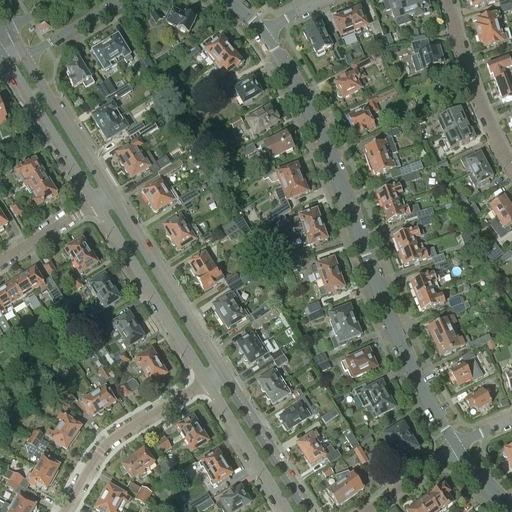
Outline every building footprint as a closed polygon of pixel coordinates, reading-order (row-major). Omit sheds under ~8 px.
[(411,23),(410,18),(407,10),(412,8),(409,0),(387,0),(383,2),(386,12),(392,10),(393,13),(392,14),(393,18),(395,18),(395,21),(396,20),(398,27),(411,23)] [(407,10),(410,18),(414,16),(415,19),(423,16),(430,14),(429,10),(426,0),(423,1),(422,0),(409,0),(412,8),(407,10)] [(467,0),(469,4),(472,3),(473,9),(479,8),(487,6),(494,4),(493,3),(498,2),(500,8),(511,5),(509,0),(505,0),(467,0)] [(511,5),(500,8),(502,15),(511,12),(511,5)] [(370,26),(367,18),(363,9),(347,15),(356,35),(361,33),(360,30),(370,26)] [(157,12),(151,16),(156,24),(163,21),(157,12)] [(169,12),(166,19),(169,20),(167,24),(188,35),(196,20),(194,19),(194,18),(188,15),(187,16),(185,15),(184,17),(173,12),(173,13),(169,12)] [(342,41),(356,35),(347,15),(334,20),(341,39),(342,41)] [(475,28),(477,36),(502,29),(499,15),(489,17),(482,19),(476,21),(478,27),(475,28)] [(46,22),(39,27),(42,33),(50,29),(46,22)] [(377,23),(372,25),(376,36),(382,34),(377,23)] [(325,54),(324,53),(332,49),(321,26),(320,26),(318,25),(314,27),(314,29),(303,34),(307,43),(309,42),(317,58),(325,54)] [(505,37),(502,29),(477,36),(480,45),(483,44),(484,50),(490,48),(490,49),(498,47),(498,46),(505,44),(507,44),(506,43),(509,42),(510,42),(508,36),(505,37)] [(416,43),(428,41),(427,35),(421,36),(419,30),(414,31),(415,36),(416,43)] [(394,46),(390,35),(383,37),(387,49),(394,46)] [(118,37),(111,42),(110,41),(105,44),(116,62),(122,57),(126,64),(132,60),(118,37)] [(208,59),(212,64),(231,50),(226,44),(228,42),(224,37),(202,54),(206,60),(208,59)] [(339,40),(336,41),(339,49),(345,47),(342,41),(341,39),(339,40)] [(416,43),(411,44),(415,57),(411,58),(416,74),(443,66),(438,49),(431,52),(428,41),(416,43)] [(109,66),(116,62),(105,44),(99,48),(99,49),(93,53),(105,73),(111,69),(109,66)] [(173,50),(176,55),(183,51),(184,50),(185,49),(185,48),(184,46),(183,45),(182,45),(181,45),(180,45),(173,50)] [(190,59),(200,51),(196,46),(185,53),(190,59)] [(238,58),(231,50),(212,64),(223,77),(225,75),(226,77),(213,87),(216,93),(227,87),(233,84),(227,77),(236,69),(237,71),(244,66),(242,64),(243,63),(239,57),(238,58)] [(339,51),(333,54),(339,66),(331,69),(333,75),(347,69),(339,51)] [(372,55),(375,61),(382,58),(379,51),(372,55)] [(348,68),(354,65),(349,55),(343,58),(348,68)] [(356,82),(365,78),(360,69),(373,63),(370,57),(351,67),(355,74),(349,78),(348,76),(340,81),(341,82),(335,85),(339,92),(337,94),(337,95),(337,96),(338,97),(338,98),(339,99),(342,99),(343,100),(360,91),(356,82)] [(506,76),(507,78),(511,76),(511,68),(509,59),(487,67),(491,77),(493,76),(494,80),(506,76)] [(67,75),(70,80),(68,81),(74,90),(82,84),(86,90),(94,85),(79,60),(73,63),(74,66),(67,70),(69,74),(67,75)] [(142,60),(136,64),(143,77),(150,73),(142,60)] [(511,100),(511,93),(507,78),(506,76),(494,80),(503,103),(507,102),(508,103),(510,102),(511,100)] [(227,87),(216,93),(220,100),(221,99),(222,102),(236,99),(236,100),(239,98),(244,106),(262,96),(261,94),(263,93),(260,87),(257,88),(253,80),(230,93),(227,87)] [(110,97),(116,94),(109,81),(102,85),(103,86),(110,97)] [(110,97),(103,86),(95,90),(102,102),(110,97)] [(129,86),(116,94),(120,100),(133,92),(129,86)] [(396,89),(378,96),(381,102),(381,103),(398,95),(396,89)] [(375,105),(381,102),(378,96),(366,102),(370,110),(368,111),(367,110),(348,118),(356,135),(359,134),(360,136),(367,132),(366,131),(374,127),(370,117),(379,113),(375,105)] [(98,128),(100,129),(100,130),(120,117),(113,105),(92,118),(96,123),(96,124),(98,128)] [(270,109),(244,123),(248,130),(250,128),(255,137),(278,124),(277,123),(278,121),(275,116),(273,116),(270,109)] [(444,135),(467,125),(460,110),(444,117),(447,125),(441,127),(444,134),(444,135)] [(103,136),(104,137),(108,143),(128,130),(125,124),(126,123),(122,116),(120,118),(120,117),(100,130),(100,131),(101,133),(103,136)] [(411,122),(414,128),(426,124),(423,117),(411,122)] [(240,119),(230,124),(233,129),(243,123),(240,119)] [(154,123),(145,129),(136,135),(139,140),(158,129),(154,123)] [(129,138),(145,129),(142,124),(127,133),(129,138)] [(473,141),(467,125),(444,135),(451,151),(473,141)] [(389,139),(391,138),(399,136),(397,129),(386,133),(388,139),(389,139)] [(286,136),(265,146),(265,147),(260,149),(263,155),(268,153),(272,161),(293,151),(286,136)] [(389,139),(388,139),(384,141),(385,143),(365,150),(367,155),(365,156),(368,164),(390,156),(397,154),(391,138),(389,139)] [(122,166),(123,166),(124,168),(142,157),(138,150),(142,147),(139,142),(117,156),(121,162),(120,164),(122,166)] [(246,158),(257,152),(253,145),(242,151),(246,158)] [(472,174),(487,166),(481,154),(476,157),(474,154),(460,161),(468,176),(472,174)] [(390,156),(368,164),(371,173),(373,172),(375,177),(400,168),(398,162),(393,164),(390,156)] [(142,157),(124,168),(125,169),(125,171),(127,174),(128,174),(132,180),(154,167),(151,161),(146,164),(142,157)] [(156,164),(161,172),(171,165),(166,157),(156,164)] [(23,175),(27,181),(43,172),(35,159),(20,168),(21,169),(16,172),(19,177),(23,175)] [(180,161),(158,174),(161,179),(183,166),(180,161)] [(446,161),(435,166),(438,172),(449,167),(446,161)] [(400,171),(403,177),(418,171),(423,170),(420,163),(400,171)] [(282,189),(306,179),(303,171),(300,172),(297,166),(289,169),(288,167),(282,169),(283,172),(276,174),(274,166),(261,176),(265,181),(269,178),(272,183),(279,181),(282,189)] [(487,166),(472,174),(468,176),(467,176),(472,186),(473,186),(476,191),(490,184),(488,181),(493,179),(487,166)] [(405,185),(416,181),(421,179),(418,171),(403,177),(405,185)] [(50,184),(43,172),(27,181),(23,184),(30,196),(34,193),(50,184)] [(309,187),(306,179),(282,189),(284,194),(278,198),(282,209),(271,216),(274,221),(277,219),(277,220),(281,218),(291,212),(287,202),(308,194),(306,188),(309,187)] [(149,203),(167,192),(160,181),(142,193),(145,197),(145,199),(146,202),(148,202),(149,203)] [(50,184),(34,193),(39,200),(35,203),(38,208),(43,205),(58,196),(50,184)] [(383,209),(401,203),(399,195),(402,194),(399,187),(378,194),(383,209)] [(167,192),(149,203),(150,204),(149,206),(151,209),(152,209),(156,214),(179,200),(172,189),(167,192)] [(182,207),(191,202),(200,196),(196,190),(178,201),(182,207)] [(457,208),(467,203),(468,203),(465,197),(454,202),(457,208)] [(488,205),(497,219),(511,209),(504,198),(495,204),(493,201),(488,205)] [(191,202),(182,207),(186,213),(194,208),(191,202)] [(427,211),(416,215),(410,217),(407,209),(406,210),(403,202),(401,203),(383,209),(389,224),(404,218),(407,225),(418,221),(429,218),(429,217),(434,216),(432,210),(427,212),(427,211)] [(18,204),(11,208),(17,218),(24,213),(18,204)] [(474,206),(471,208),(462,214),(467,222),(479,215),(474,206)] [(511,226),(511,209),(497,219),(504,231),(511,226)] [(305,233),(322,226),(317,211),(312,213),(311,211),(304,214),(305,216),(293,220),(296,227),(297,227),(300,234),(305,233)] [(168,237),(170,237),(171,239),(188,229),(184,223),(186,222),(183,216),(164,228),(167,233),(167,234),(166,234),(166,235),(166,236),(167,237),(168,237)] [(281,218),(274,222),(278,229),(288,223),(284,216),(281,218)] [(394,239),(399,254),(419,247),(417,239),(424,236),(421,229),(432,225),(429,218),(413,224),(406,226),(408,232),(415,229),(416,231),(394,239)] [(194,225),(188,229),(171,239),(173,243),(172,244),(172,245),(172,246),(173,247),(174,247),(175,247),(176,247),(179,252),(198,240),(197,239),(201,237),(194,225)] [(239,232),(236,226),(224,233),(228,238),(239,232)] [(322,226),(305,233),(307,240),(301,242),(304,249),(315,245),(316,247),(323,245),(322,243),(327,241),(322,226)] [(249,230),(240,234),(243,239),(252,235),(249,230)] [(469,233),(461,236),(466,252),(474,249),(469,233)] [(210,234),(202,239),(204,244),(212,239),(210,234)] [(75,262),(92,251),(87,244),(86,245),(83,240),(64,251),(68,257),(71,255),(75,262)] [(483,252),(492,264),(502,257),(493,244),(483,252)] [(421,254),(419,247),(399,254),(405,268),(428,260),(425,253),(421,254)] [(98,265),(95,260),(96,258),(92,251),(75,262),(79,269),(76,270),(80,276),(98,265)] [(501,267),(511,258),(511,253),(510,252),(497,262),(501,267)] [(196,279),(214,267),(209,259),(211,258),(207,253),(189,264),(192,270),(191,271),(196,279)] [(300,261),(298,254),(287,258),(290,265),(300,261)] [(432,259),(434,266),(434,267),(445,263),(443,256),(432,259)] [(322,281),(339,275),(334,260),(329,262),(328,260),(322,262),(322,264),(310,268),(313,276),(313,275),(316,283),(322,281)] [(301,262),(290,266),(292,273),(303,269),(301,262)] [(434,267),(436,272),(431,274),(432,276),(411,284),(417,299),(436,291),(439,290),(436,282),(441,281),(443,275),(442,272),(448,270),(445,263),(434,267)] [(56,273),(50,264),(44,268),(50,277),(56,273)] [(214,267),(196,279),(195,280),(194,282),(194,283),(195,284),(197,285),(199,285),(205,293),(224,281),(220,274),(218,275),(214,267)] [(236,275),(224,283),(228,288),(239,280),(247,276),(244,270),(236,275)] [(35,271),(30,274),(30,273),(23,277),(34,295),(41,291),(43,295),(48,292),(55,304),(63,299),(51,279),(47,282),(45,279),(41,281),(35,271)] [(339,275),(322,281),(325,289),(318,291),(321,298),(333,294),(334,296),(340,294),(339,292),(344,290),(339,275)] [(97,298),(115,288),(110,280),(108,281),(105,276),(87,288),(91,294),(93,292),(97,298)] [(36,298),(34,295),(23,277),(16,281),(17,282),(13,285),(24,304),(25,306),(26,306),(27,308),(31,305),(29,302),(36,298)] [(232,295),(213,307),(216,311),(214,312),(219,320),(239,306),(243,304),(237,293),(245,287),(244,286),(251,282),(248,277),(242,281),(241,280),(228,288),(232,295)] [(13,285),(8,288),(7,286),(1,291),(13,311),(24,304),(13,285)] [(121,301),(118,296),(119,295),(115,288),(97,298),(102,305),(93,310),(97,316),(121,301)] [(13,311),(1,291),(0,290),(0,327),(4,334),(10,330),(2,318),(13,311)] [(439,298),(436,291),(417,299),(422,313),(445,304),(442,297),(439,298)] [(448,303),(451,309),(462,305),(459,299),(448,303)] [(310,315),(311,317),(321,311),(318,304),(307,308),(310,315)] [(244,313),(239,306),(219,320),(223,327),(225,326),(228,331),(247,319),(251,325),(272,312),(266,305),(256,313),(250,317),(247,311),(244,313)] [(463,305),(452,309),(455,316),(465,312),(463,305)] [(335,330),(355,322),(355,321),(356,320),(354,316),(353,315),(350,308),(329,316),(335,330)] [(251,325),(255,331),(279,316),(276,310),(272,312),(251,325)] [(321,311),(311,317),(307,318),(309,324),(324,318),(321,311)] [(121,337),(139,326),(134,319),(132,320),(129,315),(111,326),(115,332),(117,330),(121,337)] [(429,330),(435,344),(457,334),(454,326),(455,326),(452,319),(429,330)] [(81,326),(85,333),(94,327),(91,321),(81,326)] [(356,323),(355,322),(335,330),(338,338),(333,340),(335,347),(361,337),(358,330),(359,328),(357,324),(356,323)] [(144,339),(141,334),(143,333),(139,326),(121,337),(125,343),(123,345),(126,350),(144,339)] [(94,327),(85,333),(89,339),(98,333),(94,327)] [(243,355),(244,355),(244,356),(262,345),(255,334),(242,342),(242,341),(237,344),(240,350),(239,351),(240,352),(240,353),(241,355),(243,355)] [(460,341),(457,334),(435,344),(442,358),(465,347),(464,347),(468,345),(471,352),(482,347),(492,342),(489,336),(471,344),(468,338),(460,341)] [(42,336),(36,339),(40,346),(46,343),(42,336)] [(487,345),(490,351),(495,348),(493,343),(487,345)] [(262,345),(244,356),(244,357),(244,358),(244,360),(245,361),(245,362),(246,362),(247,362),(248,362),(251,368),(256,365),(256,364),(269,355),(262,345)] [(144,373),(162,363),(157,355),(155,356),(152,351),(134,362),(137,368),(140,366),(144,373)] [(273,364),(273,363),(284,357),(281,351),(270,358),(273,364)] [(369,352),(341,364),(345,373),(348,372),(351,381),(377,369),(369,352)] [(461,358),(465,364),(450,373),(458,387),(472,379),(468,373),(473,371),(472,368),(478,365),(471,352),(461,358)] [(316,367),(328,362),(325,355),(313,360),(316,367)] [(284,357),(273,363),(278,370),(288,364),(284,357)] [(328,362),(316,367),(319,374),(331,369),(328,362)] [(166,369),(162,363),(144,373),(148,380),(145,381),(149,387),(167,376),(164,370),(166,369)] [(94,394),(95,396),(104,411),(106,410),(108,411),(109,411),(110,411),(111,410),(111,408),(111,407),(116,404),(113,400),(116,399),(109,387),(115,383),(106,369),(99,373),(103,380),(98,383),(102,388),(94,394)] [(262,393),(265,393),(266,394),(281,385),(277,379),(279,377),(276,371),(258,382),(262,388),(261,390),(262,393)] [(125,398),(132,394),(137,391),(136,388),(139,387),(135,381),(134,382),(133,380),(119,388),(125,398)] [(371,406),(390,396),(387,390),(385,390),(384,388),(383,388),(381,386),(379,385),(377,386),(376,386),(368,390),(365,384),(353,390),(363,409),(365,409),(371,406)] [(281,385),(266,394),(266,395),(266,398),(267,400),(270,401),(273,406),(291,395),(287,390),(285,391),(281,385)] [(483,389),(465,400),(471,410),(475,408),(478,413),(491,405),(483,389)] [(300,392),(292,397),(296,402),(303,397),(300,392)] [(63,399),(70,407),(76,401),(68,394),(63,399)] [(103,412),(104,411),(95,396),(88,400),(86,396),(79,400),(85,410),(84,410),(88,416),(91,414),(93,418),(98,415),(99,416),(100,416),(102,416),(104,415),(104,414),(104,413),(103,412)] [(390,396),(371,406),(365,409),(368,414),(371,414),(374,420),(390,412),(392,411),(393,409),(392,407),(393,406),(392,403),(393,402),(390,396)] [(299,407),(281,419),(285,426),(284,427),(287,433),(311,418),(306,411),(310,409),(306,403),(303,398),(296,402),(299,407)] [(70,407),(63,399),(58,404),(65,412),(70,407)] [(325,425),(339,417),(335,411),(322,419),(325,425)] [(80,434),(78,433),(81,429),(62,416),(58,421),(63,424),(59,430),(75,441),(80,434)] [(186,441),(203,430),(198,422),(197,423),(193,418),(176,429),(180,435),(181,434),(186,441)] [(391,449),(411,437),(409,434),(410,432),(408,429),(405,428),(403,425),(396,429),(395,428),(391,430),(392,432),(383,437),(391,449)] [(366,427),(353,435),(356,440),(370,433),(366,427)] [(71,447),(75,441),(59,430),(55,435),(50,432),(47,438),(66,451),(69,446),(71,447)] [(208,437),(203,430),(186,441),(190,447),(188,448),(191,454),(209,443),(206,438),(208,437)] [(31,437),(40,443),(44,437),(35,432),(31,437)] [(301,455),(303,455),(304,457),(322,446),(318,439),(318,438),(316,434),(301,443),(301,442),(297,444),(300,450),(300,452),(301,455)] [(369,435),(359,442),(362,448),(373,442),(369,435)] [(37,470),(54,480),(58,473),(57,472),(60,467),(50,462),(51,460),(46,457),(48,453),(46,451),(48,448),(40,443),(31,437),(27,444),(26,446),(28,455),(32,457),(36,456),(37,461),(41,463),(37,470)] [(413,440),(411,437),(391,449),(398,462),(407,457),(408,459),(412,456),(411,455),(418,450),(417,447),(417,445),(415,441),(413,440)] [(160,442),(166,452),(172,449),(165,439),(160,442)] [(349,446),(355,450),(358,446),(352,441),(349,446)] [(166,452),(160,442),(154,446),(161,456),(166,452)] [(304,457),(305,457),(304,459),(306,462),(308,462),(311,468),(315,466),(315,465),(327,457),(331,465),(342,458),(338,452),(336,453),(332,447),(326,452),(322,446),(304,457)] [(505,460),(508,460),(508,461),(511,460),(511,461),(511,446),(507,448),(507,449),(504,451),(505,453),(504,453),(503,455),(504,459),(505,460)] [(359,448),(354,451),(362,466),(368,463),(359,448)] [(138,453),(138,455),(133,458),(144,473),(155,464),(149,457),(151,456),(146,449),(142,451),(141,451),(138,453)] [(207,476),(225,465),(225,464),(226,462),(224,458),(221,458),(218,453),(199,465),(202,470),(203,469),(207,476)] [(146,475),(144,473),(133,458),(127,463),(126,462),(123,465),(123,466),(117,470),(122,477),(127,473),(133,481),(139,476),(141,479),(146,475)] [(377,458),(374,460),(369,463),(377,478),(383,475),(384,474),(381,470),(383,468),(377,458)] [(181,466),(184,471),(195,464),(192,459),(181,466)] [(158,467),(164,476),(170,472),(164,463),(158,467)] [(226,466),(225,465),(207,476),(211,483),(210,483),(213,488),(219,484),(221,487),(230,481),(229,478),(232,476),(229,471),(231,470),(228,466),(226,466)] [(329,468),(322,473),(325,479),(333,474),(329,468)] [(46,491),(49,486),(50,486),(54,480),(37,470),(34,476),(30,474),(26,481),(6,470),(2,477),(10,482),(19,487),(26,491),(30,484),(35,487),(36,485),(46,491)] [(340,484),(350,500),(363,491),(360,486),(364,484),(360,477),(356,480),(353,475),(351,477),(347,472),(335,477),(340,484)] [(19,511),(35,511),(36,511),(37,509),(36,508),(35,507),(38,503),(24,495),(26,491),(19,487),(10,482),(6,488),(15,493),(19,495),(12,508),(19,511)] [(350,500),(340,484),(328,493),(331,498),(329,499),(333,505),(335,504),(338,508),(350,500)] [(444,486),(436,492),(435,491),(434,491),(432,492),(431,493),(430,493),(431,495),(431,496),(428,497),(438,511),(444,511),(453,505),(447,496),(450,494),(444,486)] [(109,487),(107,492),(105,491),(101,498),(119,509),(123,502),(127,504),(130,499),(109,487)] [(142,488),(139,495),(148,500),(152,494),(142,488)] [(245,492),(243,492),(241,489),(220,502),(221,503),(217,505),(216,507),(218,511),(221,511),(222,511),(238,511),(251,505),(246,496),(246,494),(245,492)] [(199,507),(211,500),(207,494),(195,502),(199,507)] [(148,500),(139,495),(135,501),(144,506),(148,500)] [(422,511),(438,511),(428,497),(424,500),(423,499),(416,504),(422,511)] [(117,511),(119,509),(101,498),(97,504),(99,505),(96,510),(98,511),(117,511)] [(211,500),(199,507),(196,508),(198,511),(203,511),(214,506),(211,500)]
